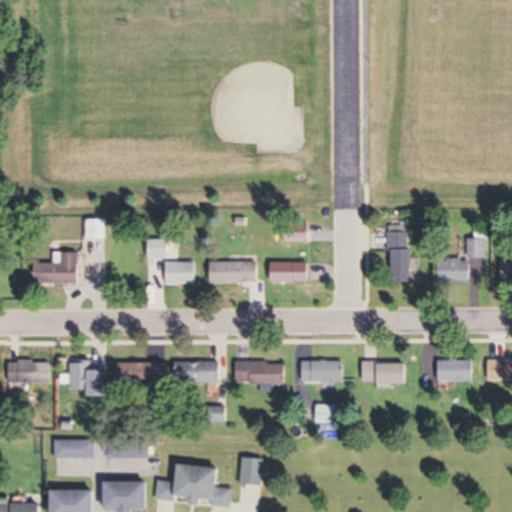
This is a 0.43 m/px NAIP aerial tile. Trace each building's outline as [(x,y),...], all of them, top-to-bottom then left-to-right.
[(106,222),(90,222),(90,239),(106,239),(106,222)] [(286,223),(286,244),(311,244),(311,223),(286,223)] [(413,226),(391,226),(391,284),(413,284),(413,226)] [(470,259),(489,259),(489,239),(470,239),(470,259)] [(82,285),(82,254),(56,254),(56,264),(37,264),(37,285),(82,285)] [(440,285),(472,285),(472,260),(440,260),(440,285)] [(511,260),(502,261),(502,284),(511,283),(511,260)] [(261,284),(261,263),(213,263),(213,284),(261,284)] [(198,264),(167,264),(167,285),(198,285),(198,264)] [(312,264),(272,264),(272,283),(312,283),(312,264)] [(53,384),(53,361),(12,361),(12,384),(53,384)] [(475,361),(439,361),(439,383),(475,383),(475,361)] [(489,382),(511,381),(511,361),(489,362),(489,382)] [(91,398),(111,398),(111,369),(95,369),(95,362),(74,362),(74,390),(91,390),(91,398)] [(346,383),(346,362),(303,362),(303,383),(346,383)] [(120,363),(120,387),(169,387),(169,363),(120,363)] [(222,363),(177,363),(177,385),(210,384),(210,396),(222,396),(222,363)] [(238,363),(238,384),(288,384),(288,363),(238,363)] [(364,384),(409,384),(409,363),(364,363),(364,384)] [(346,423),(346,405),(319,405),(319,423),(346,423)] [(58,441),(58,459),(97,459),(97,441),(58,441)] [(161,481),(160,501),(234,507),(236,490),(223,489),(225,469),(181,465),(179,482),(161,481)] [(107,483),(106,511),(152,511),(152,483),(107,483)] [(55,511),(99,511),(99,491),(55,491),(55,511)] [(13,504),(13,499),(0,498),(0,511),(44,511),(44,504),(13,504)]
